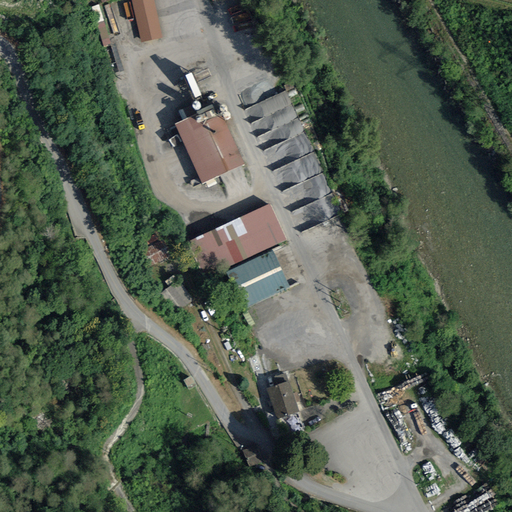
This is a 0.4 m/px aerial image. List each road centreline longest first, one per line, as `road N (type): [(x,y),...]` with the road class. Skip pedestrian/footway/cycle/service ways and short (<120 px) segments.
road 1 (unclassified): [(384,511),(286,473),(231,424),(186,357),(131,312),(0,44)]
road 2 (unknown): [(157,333),(129,384),(140,465),(106,511)]
road 3 (track): [(430,0),(511,142)]
